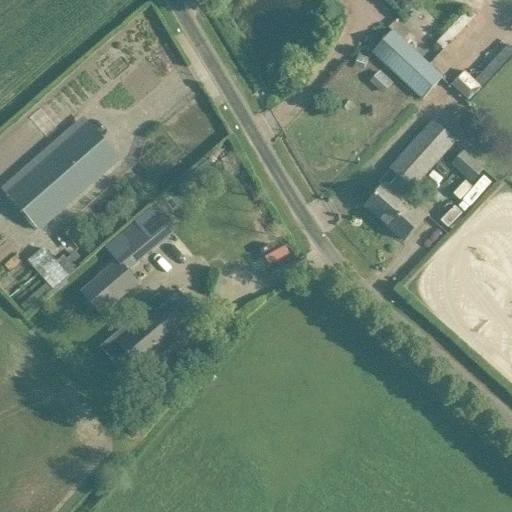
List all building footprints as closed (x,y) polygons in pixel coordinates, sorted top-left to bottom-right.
[(452,56),(483,21),(469,8),(437,43),(452,56)] [(393,31),(372,53),(422,99),(442,77),(393,31)] [(88,125),(83,118),(2,189),(37,230),(118,159),(88,125)] [(412,189),(455,141),(433,121),(389,169),(398,177),(388,189),(384,186),(365,206),(390,229),(398,219),(390,210),(399,199),(400,200),(411,188),(412,189)] [(470,183),(483,170),(463,152),(451,165),(470,183)] [(485,178),(466,198),(472,204),(490,183),(485,178)] [(408,208),(400,200),(399,199),(390,210),(398,219),(390,229),(403,241),(426,216),(412,203),(408,208)] [(116,261),(80,292),(101,316),(138,283),(127,270),(140,260),(155,247),(140,230),(135,223),(122,234),(105,248),(116,261)] [(60,267),(43,248),(29,260),(54,288),(74,270),(67,262),(60,267)] [(143,321),(117,343),(136,366),(196,315),(177,292),(160,306),(143,321)]
